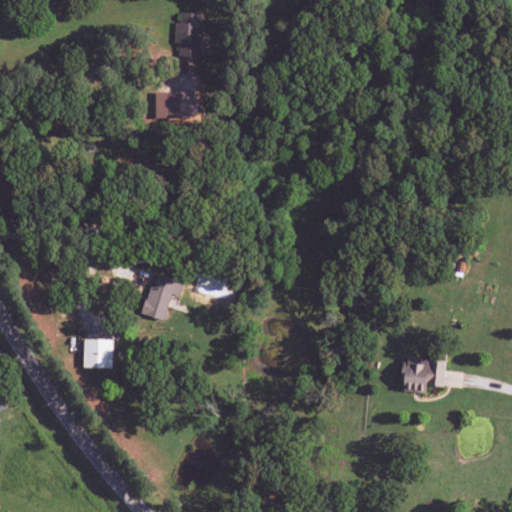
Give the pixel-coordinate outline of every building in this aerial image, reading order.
[(179,56),(201,57),(202,13),(180,12),(180,22),(174,22),(174,44),(179,44),(179,56)] [(155,122),(195,121),(194,91),(154,92),(155,122)] [(198,283),(226,292),(230,279),(202,270),(198,283)] [(164,321),(177,280),(154,273),(142,314),(164,321)] [(112,368),(113,340),(83,339),(83,368),(112,368)] [(401,391),(425,393),(426,386),(444,387),(445,361),(403,359),(401,391)]
